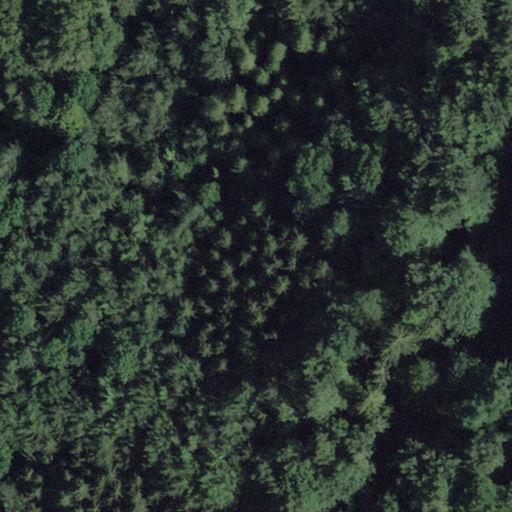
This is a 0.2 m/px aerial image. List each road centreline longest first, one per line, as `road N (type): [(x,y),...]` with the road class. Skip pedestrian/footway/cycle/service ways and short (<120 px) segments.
road 1 (track): [(241,511),(319,355),(406,267),(511,201)]
road 2 (track): [(352,511),(364,483),(448,377),(511,208)]
